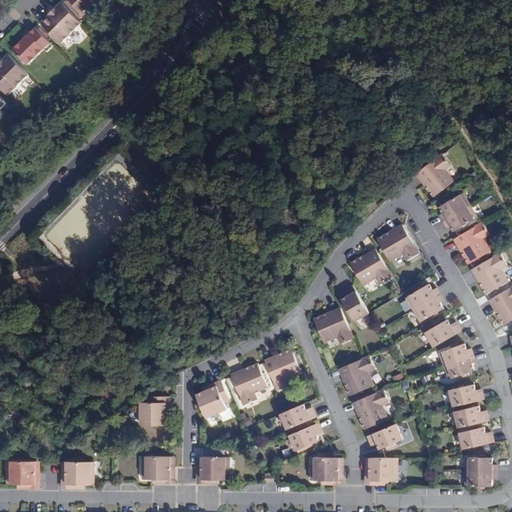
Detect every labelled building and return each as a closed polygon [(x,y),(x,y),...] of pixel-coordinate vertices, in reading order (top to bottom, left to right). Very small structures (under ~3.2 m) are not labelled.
[(85,16),(69,0),(64,0),(64,1),(81,19),(85,16)] [(69,0),(85,16),(99,1),(101,3),(103,0),(69,0)] [(83,23),(63,2),(57,8),(59,10),(53,16),(51,14),(41,23),(62,44),(83,23)] [(59,10),(57,8),(55,6),(49,12),(51,14),(53,16),(59,10)] [(55,46),(37,27),(30,34),(24,40),(14,50),(29,64),(45,49),(48,52),(55,46)] [(24,40),(30,34),(28,31),(22,37),(24,40)] [(29,74),(10,54),(4,60),(6,62),(0,68),(0,86),(8,95),(29,74)] [(443,154),(417,173),(435,196),(454,181),(445,169),(452,164),(443,154)] [(441,214),(444,221),(471,205),(464,193),(453,199),(447,203),(441,206),(444,212),(441,214)] [(471,205),(444,221),(447,226),(451,225),(455,231),(461,227),(467,224),(478,218),(471,205)] [(490,234),(483,222),(455,239),(469,264),(491,251),(484,238),(490,234)] [(419,253),(403,225),(378,240),(390,261),(403,254),(407,261),(419,253)] [(381,284),(393,277),(376,249),(351,263),(364,285),(377,278),(381,284)] [(508,265),(501,252),(473,269),(487,294),(509,281),(501,268),(508,265)] [(414,309),(441,294),(437,288),(434,290),(430,284),(424,288),(418,291),(407,297),(414,309)] [(356,321),(370,312),(354,285),(348,288),(351,294),(348,296),(343,299),(356,321)] [(511,287),(490,300),(505,325),(511,320),(511,287)] [(444,300),(441,294),(414,309),(421,321),(432,315),(437,312),(444,308),(441,302),(444,300)] [(353,336),(342,309),(316,320),(324,339),(337,334),(339,341),(353,336)] [(435,347),(462,331),(458,324),(453,327),(451,325),(448,320),(426,332),(435,347)] [(445,366),(474,355),(471,347),(467,349),(464,343),(459,345),(453,348),(440,353),(445,366)] [(266,360),(278,391),(290,385),(287,378),(302,372),(292,349),(266,360)] [(476,361),(474,355),(445,366),(450,379),(463,374),(468,372),(475,370),(472,363),(476,361)] [(363,359),(340,369),(351,394),(374,385),(368,371),(376,368),(371,356),(363,359)] [(259,363),(232,374),(245,404),(257,400),(254,391),(268,386),(259,363)] [(221,379),(209,385),(210,388),(203,391),(197,393),(206,417),(227,409),(225,403),(230,401),(221,379)] [(454,406),(485,399),(483,391),(477,393),(477,390),(475,384),(450,389),(454,406)] [(385,389),(354,402),(365,428),(388,419),(382,404),(390,401),(385,389)] [(166,425),(166,417),(167,410),(170,410),(171,397),(148,396),(148,402),(141,402),(141,425),(166,425)] [(306,409),(304,404),(287,411),(281,414),(288,429),(316,417),(314,410),(308,412),(306,409)] [(459,428),(490,420),(488,413),(482,414),(481,411),(480,405),(455,411),(459,428)] [(322,429),(319,423),(290,435),(297,450),(319,440),(318,436),(316,431),(322,429)] [(397,423),(368,436),(371,443),(377,440),(378,444),(381,449),(404,439),(397,423)] [(464,449),(495,442),(493,434),(487,436),(486,433),(485,427),(460,432),(464,449)] [(142,479),(152,479),(153,479),(175,479),(176,466),(170,466),(171,457),(147,456),(146,469),(142,469),(142,479)] [(198,479),(220,479),(221,479),(229,480),(230,470),(226,470),(226,457),(202,456),(202,467),(198,467),(198,479)] [(344,480),(344,468),(338,468),(338,457),(315,457),(314,471),(311,471),(311,481),(321,480),(344,480)] [(366,481),(387,480),(398,480),(398,471),(394,471),(394,458),(371,457),(371,468),(366,468),(366,475),(366,481)] [(466,471),(498,471),(498,464),(493,464),(493,457),(466,457),(466,471)] [(18,484),(40,485),(40,471),(36,471),(35,462),(12,462),(12,475),(8,475),(8,484),(18,484)] [(67,472),(63,471),(63,485),(85,485),(95,485),(96,476),(91,475),(91,462),(68,462),(67,472)] [(498,479),(498,471),(466,471),(466,486),(493,485),(493,479),(498,479)] [(275,472),(265,472),(265,481),(275,481),(275,472)]
